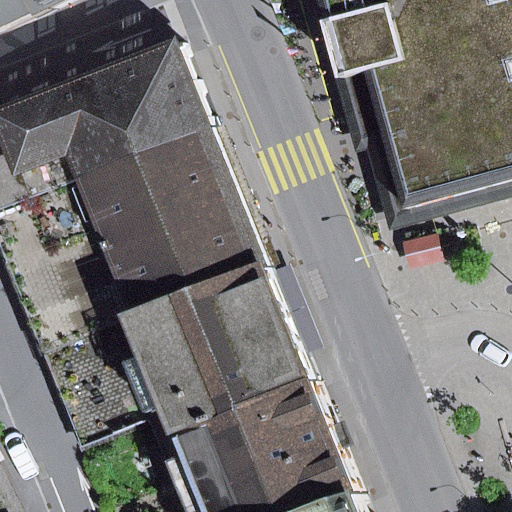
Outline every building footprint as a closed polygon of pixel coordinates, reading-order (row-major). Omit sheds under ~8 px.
[(0,0),(0,37),(76,0),(0,0)] [(385,98),(354,81),(332,0),(307,0),(309,5),(321,2),(362,154),(373,150),(395,232),(511,200),(511,185),(418,211),(399,144),(416,115),(385,98)] [(511,0),(332,0),(354,81),(385,98),(416,115),(399,144),(418,211),(511,185),(511,0)] [(189,44),(0,118),(0,214),(96,179),(222,129),(189,44)] [(96,179),(150,315),(152,318),(278,268),(222,129),(96,179)] [(99,335),(150,315),(96,179),(0,214),(0,220),(54,356),(99,336),(99,335)] [(160,421),(188,410),(197,433),(323,382),(278,268),(152,318),(150,315),(99,335),(99,336),(54,356),(90,449),(160,421)] [(209,510),(225,504),(228,511),(323,511),(367,495),(323,382),(197,433),(208,460),(191,467),(209,510)] [(191,467),(208,460),(197,433),(188,410),(160,421),(180,471),(191,467)] [(24,511),(0,463),(0,511),(24,511)] [(373,511),(367,495),(323,511),(373,511)]
